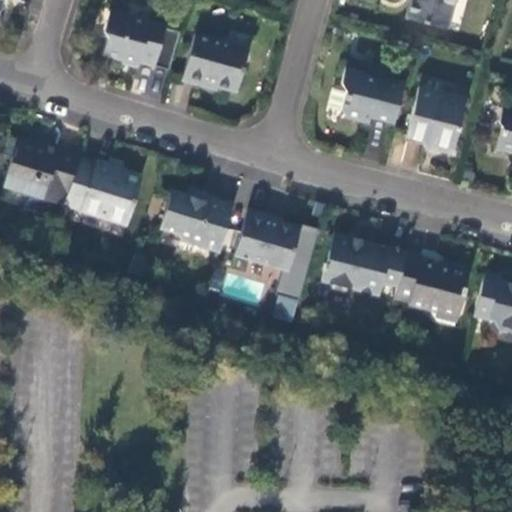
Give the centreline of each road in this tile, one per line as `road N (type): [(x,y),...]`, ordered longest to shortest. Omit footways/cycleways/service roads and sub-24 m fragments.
road 1 (residential): [(34,83),(275,154)]
road 2 (residential): [(275,154),(511,217)]
road 3 (residential): [(275,154),(315,0)]
